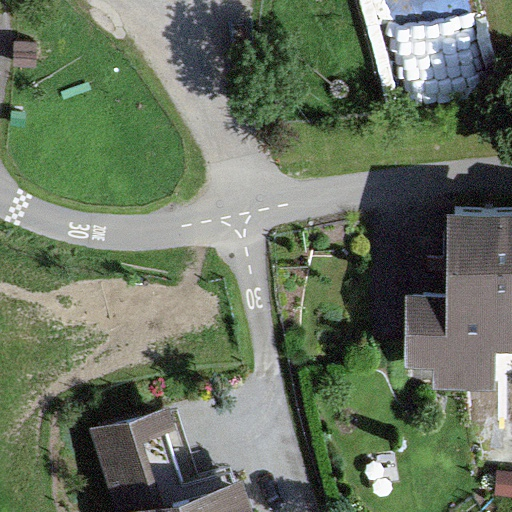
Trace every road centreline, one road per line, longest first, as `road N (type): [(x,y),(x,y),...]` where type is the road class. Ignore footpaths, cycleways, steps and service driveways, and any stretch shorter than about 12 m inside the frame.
road 1 (residential): [(304,511),(279,439),(239,216)]
road 2 (unclassified): [(511,186),(361,194),(239,216)]
road 3 (unclassified): [(239,216),(134,235),(0,189)]
